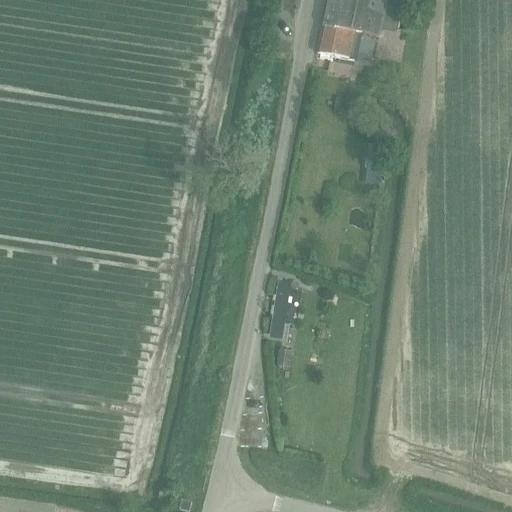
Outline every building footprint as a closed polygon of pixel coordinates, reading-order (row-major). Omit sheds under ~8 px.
[(380,39),(381,30),(397,34),(403,0),(328,0),(319,56),(355,62),(360,35),(380,39)] [(367,146),(366,170),(382,171),(383,147),(367,146)] [(279,283),(271,336),(282,338),(291,285),(279,283)] [(279,351),(277,368),(289,370),(292,353),(279,351)] [(182,511),(194,511),(197,505),(185,502),(182,511)]
